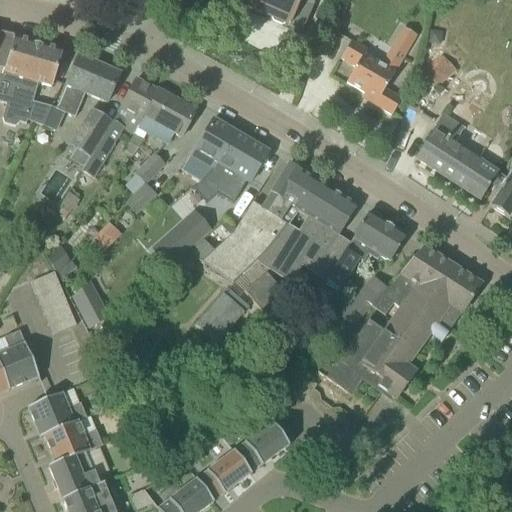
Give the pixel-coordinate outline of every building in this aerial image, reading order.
[(245,0),(245,2),(252,5),(250,10),(271,19),(272,23),(281,26),(284,25),(300,32),(314,0),(245,0)] [(380,68),(364,58),(367,52),(351,43),(341,60),(355,69),(346,84),(376,102),(374,107),(391,117),(401,101),(385,92),(395,76),(394,76),(417,38),(403,30),(380,68)] [(13,38),(0,34),(0,76),(1,75),(2,71),(12,40),(13,38)] [(12,40),(2,71),(1,75),(0,76),(0,104),(6,106),(2,119),(3,125),(15,128),(19,124),(25,126),(36,89),(34,88),(35,84),(50,88),(60,54),(12,40)] [(50,109),(43,128),(56,134),(64,116),(73,119),(75,115),(77,115),(85,96),(107,105),(119,75),(78,57),(55,111),(50,109)] [(437,90),(455,75),(440,57),(422,72),(437,90)] [(120,111),(83,168),(81,173),(93,181),(115,147),(114,146),(124,131),(133,136),(135,131),(142,119),(155,92),(135,82),(120,111)] [(142,119),(135,131),(144,135),(164,146),(170,134),(181,140),(195,112),(156,91),(155,92),(142,119)] [(43,128),(50,109),(40,106),(34,126),(43,128)] [(69,160),(83,168),(120,111),(107,119),(91,110),(68,147),(70,149),(67,152),(72,155),(69,160)] [(476,137),(443,116),(414,161),(479,202),(498,173),(466,153),(476,137)] [(182,174),(196,183),(217,166),(226,150),(234,155),(243,139),(212,121),(182,174)] [(124,152),(131,157),(140,141),(132,137),(124,152)] [(250,185),(268,154),(243,139),(234,155),(226,150),(217,166),(189,192),(204,208),(214,199),(232,210),(249,184),(250,185)] [(133,176),(144,186),(162,170),(164,167),(153,156),(133,176)] [(511,156),(508,175),(509,176),(507,180),(489,209),(507,220),(511,213),(511,212),(511,156)] [(293,210),(312,181),(288,166),(269,196),(270,196),(261,211),(251,205),(235,231),(224,219),(209,232),(184,254),(209,271),(230,283),(256,260),(262,255),(296,213),(293,210)] [(262,255),(256,260),(288,281),(299,264),(324,280),(354,236),(343,229),(356,208),(312,181),(293,210),(296,213),(262,255)] [(136,215),(154,198),(144,186),(125,205),(136,215)] [(184,254),(209,232),(194,215),(153,251),(168,268),(184,254)] [(390,263),(405,238),(368,215),(354,236),(324,280),(323,282),(325,283),(339,291),(358,260),(363,263),(368,256),(377,262),(381,257),(390,263)] [(461,316),(480,286),(422,249),(399,276),(460,315),(461,316)] [(30,285),(34,294),(58,285),(54,275),(30,285)] [(292,308),(291,306),(265,275),(243,294),(252,305),(271,326),(272,326),(290,310),(292,308)] [(399,276),(385,292),(371,309),(384,318),(393,306),(398,310),(381,333),(366,323),(339,362),(330,356),(317,374),(351,398),(364,380),(394,401),(415,372),(408,367),(429,336),(440,344),(449,332),(448,332),(460,315),(399,276)] [(371,309),(385,292),(373,280),(340,316),(352,328),(371,309)] [(88,284),(68,297),(88,329),(109,316),(88,284)] [(62,296),(58,285),(34,294),(39,305),(62,296)] [(39,305),(43,316),(67,307),(62,296),(39,305)] [(194,328),(215,346),(243,315),(222,296),(194,328)] [(43,316),(48,327),(71,317),(67,307),(43,316)] [(75,328),(71,317),(48,327),(52,338),(75,328)] [(38,381),(19,334),(3,340),(9,353),(0,356),(0,372),(7,388),(6,389),(8,392),(8,393),(9,393),(9,392),(37,380),(37,381),(38,381)] [(77,424),(77,425),(86,421),(80,406),(67,411),(61,397),(62,397),(62,395),(27,410),(27,411),(28,411),(40,439),(43,437),(44,438),(77,424)] [(111,396),(104,400),(110,410),(117,407),(111,396)] [(117,407),(110,410),(115,421),(122,417),(117,407)] [(55,466),(59,464),(59,465),(85,454),(85,455),(102,448),(95,433),(83,438),(77,425),(77,424),(44,438),(43,437),(40,439),(39,439),(39,440),(44,438),(55,466)] [(249,476),(249,477),(251,477),(249,475),(259,467),(261,469),(262,468),(261,467),(287,448),(287,449),(288,448),(271,425),(270,426),(245,446),(244,445),(243,446),(244,446),(233,454),(249,476)] [(212,505),(211,505),(212,506),(213,505),(211,503),(222,496),(223,497),(224,497),(224,496),(249,477),(249,476),(233,454),(233,453),(232,454),(232,455),(207,474),(206,473),(205,474),(206,475),(196,482),(195,483),(212,505)] [(99,487),(85,455),(85,454),(59,465),(59,464),(55,466),(47,469),(47,470),(48,470),(62,502),(61,503),(61,504),(62,503),(99,487)] [(195,483),(196,482),(195,482),(194,482),(195,483),(169,502),(168,502),(168,503),(158,511),(157,510),(156,511),(157,511),(202,511),(211,505),(212,505),(195,483)] [(62,503),(65,511),(113,511),(103,487),(104,486),(103,485),(99,487),(62,503)] [(136,511),(153,506),(143,493),(129,498),(134,511),(136,511)]
